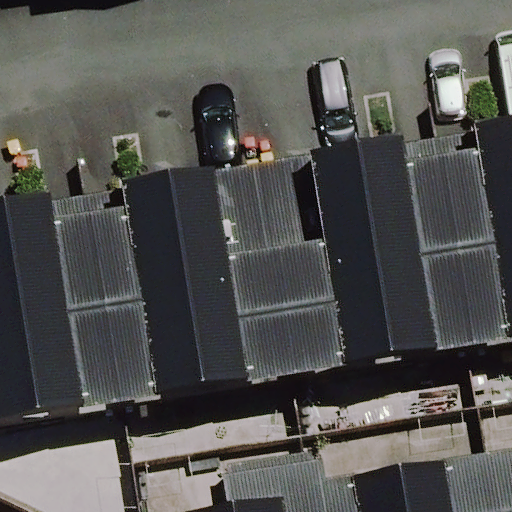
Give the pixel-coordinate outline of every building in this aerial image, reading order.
[(0,0),(0,9),(58,0),(0,0)] [(511,147),(473,154),(506,356),(511,354),(511,147)] [(305,182),(338,383),(506,356),(473,154),(305,182)] [(123,211),(156,413),(338,383),(305,182),(123,211)] [(0,231),(0,438),(156,413),(123,211),(0,231)] [(511,511),(511,468),(354,496),(356,511),(511,511)] [(356,511),(354,496),(259,511),(356,511)]
